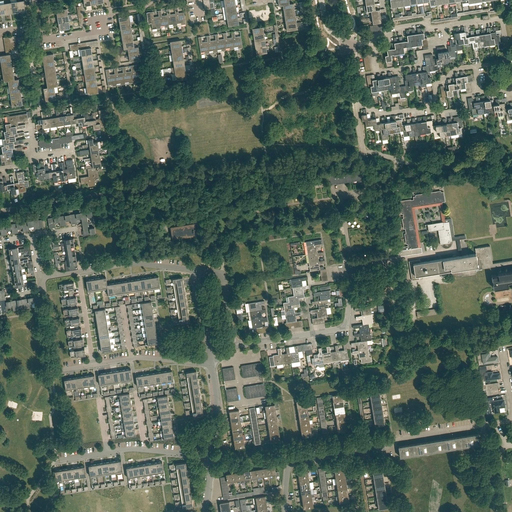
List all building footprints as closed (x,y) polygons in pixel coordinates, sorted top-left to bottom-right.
[(10,0),(10,2),(12,13),(19,12),(17,1),(16,0),(10,0)] [(17,1),(19,12),(25,11),(23,0),(17,1)] [(6,14),(12,13),(10,2),(4,3),(6,14)] [(284,11),(294,10),(293,3),(290,4),(283,5),(284,11)] [(226,13),(237,11),(236,5),(225,7),(226,13)] [(178,7),(174,8),(175,14),(177,25),(177,23),(181,23),(181,25),(186,24),(184,12),(179,13),(178,7)] [(57,17),(68,15),(67,8),(56,10),(57,17)] [(166,9),(167,15),(169,27),(169,25),(173,24),(173,26),(177,25),(175,14),(170,14),(169,9),(166,9)] [(161,10),(158,11),(159,16),(161,28),(161,26),(164,25),(165,27),(169,27),(167,15),(162,16),(161,10)] [(285,18),(296,16),(294,10),(284,11),(285,18)] [(156,27),(156,29),(161,28),(159,16),(154,17),(153,11),(146,12),(147,18),(148,24),(151,23),(152,29),(152,27),(156,27)] [(227,19),(238,18),(237,11),(226,13),(227,19)] [(68,15),(57,17),(58,23),(69,21),(69,18),(72,18),(71,14),(68,15)] [(120,23),(130,22),(129,15),(119,17),(120,23)] [(297,23),(297,22),(296,16),(285,18),(286,24),(297,23)] [(380,16),(372,17),(373,24),(381,22),(381,18),(382,18),(382,16),(380,16)] [(238,18),(227,19),(228,26),(239,24),(238,18)] [(69,21),(58,23),(59,30),(70,28),(69,21)] [(121,30),(131,28),(130,22),(120,23),(121,30)] [(297,23),(286,24),(287,31),(298,29),(297,26),(301,25),(301,22),(297,22),(297,23)] [(253,35),(264,33),(263,27),(252,28),(253,35)] [(457,33),(454,33),(454,37),(455,39),(458,39),(458,44),(456,44),(457,50),(462,49),(461,44),(464,43),(463,38),(460,38),(459,32),(459,31),(459,27),(456,28),(457,31),(456,31),(457,33)] [(462,32),(459,32),(460,38),(463,38),(464,43),(469,43),(469,42),(469,36),(468,36),(468,37),(466,37),(465,33),(465,32),(465,30),(464,27),(461,27),(462,30),(462,32)] [(122,36),(132,35),(131,28),(121,30),(122,36)] [(419,39),(416,40),(417,45),(422,45),(422,44),(422,42),(422,39),(424,39),(423,33),(420,33),(420,31),(420,28),(417,28),(418,32),(418,33),(418,34),(419,39)] [(488,33),(485,34),(486,40),(488,39),(489,45),(495,44),(494,38),(491,39),(490,33),(490,31),(489,28),(487,28),(487,32),(488,33)] [(482,34),(479,35),(480,40),(483,40),(484,46),(489,45),(488,39),(486,40),(485,34),(484,32),(484,29),(481,29),(482,33),(482,34)] [(234,31),(231,32),(232,37),(234,49),(234,47),(238,46),(238,48),(243,48),(241,36),(235,37),(234,31)] [(471,36),(469,36),(469,42),(472,42),(473,48),(478,47),(477,41),(475,41),(474,36),(474,34),(473,31),(471,31),(471,34),(471,36)] [(496,32),(490,33),(491,39),(494,38),(495,44),(497,44),(498,49),(504,48),(503,42),(500,43),(499,37),(499,34),(496,35),(496,34),(496,32)] [(232,37),(227,38),(226,33),(223,33),(224,39),(226,50),(226,48),(229,48),(230,50),(234,49),(232,37)] [(254,41),(265,40),(264,33),(253,35),(254,41)] [(218,34),(215,34),(215,40),(216,40),(217,52),(218,52),(217,50),(221,49),(221,51),(226,50),(224,39),(219,39),(218,34)] [(123,43),(134,41),(132,35),(122,36),(123,43)] [(209,35),(206,36),(207,41),(209,53),(209,51),(213,50),(213,52),(217,52),(216,40),(215,40),(210,41),(209,35)] [(477,35),(474,36),(475,41),(477,41),(478,47),(484,46),(483,40),(480,40),(479,35),(477,35)] [(204,52),(205,54),(209,53),(207,41),(202,42),(201,36),(198,37),(201,54),(201,52),(204,52)] [(393,49),(392,49),(393,55),(399,54),(398,48),(401,48),(400,42),(397,42),(396,41),(396,37),(393,38),(394,39),(394,41),(394,43),(395,49),(393,49)] [(401,48),(398,48),(399,54),(404,53),(403,47),(406,47),(405,41),(402,42),(402,40),(401,37),(399,37),(399,40),(400,42),(401,48)] [(171,48),(182,46),(181,40),(170,42),(171,48)] [(255,48),(266,46),(265,40),(254,41),(255,48)] [(449,51),(448,51),(449,57),(455,56),(455,57),(458,57),(457,50),(456,44),(453,45),(452,40),(449,40),(450,45),(451,51),(449,51)] [(135,47),(134,41),(123,43),(124,49),(128,49),(128,48),(135,47)] [(388,55),(385,56),(386,62),(392,61),(391,57),(391,55),(393,55),(392,49),(390,49),(389,44),(386,45),(387,50),(388,55)] [(172,54),(183,53),(182,46),(171,48),(172,54)] [(266,46),(255,48),(256,54),(267,53),(266,46)] [(444,58),(441,58),(442,64),(448,63),(447,57),(449,57),(448,51),(446,51),(445,50),(445,46),(442,47),(443,50),(443,52),(444,58)] [(82,56),(92,54),(91,47),(90,48),(87,48),(85,49),(82,49),(81,49),(82,56)] [(140,53),(138,47),(135,47),(128,48),(128,49),(129,55),(140,53)] [(436,59),(437,65),(442,64),(441,58),(444,58),(443,52),(440,52),(440,51),(439,47),(437,48),(437,51),(438,53),(437,53),(438,58),(436,59)] [(140,53),(129,55),(130,61),(141,60),(140,56),(142,55),(142,53),(140,53)] [(173,61),(184,59),(183,53),(172,54),(173,61)] [(0,56),(1,62),(12,60),(11,54),(6,55),(0,55),(0,56)] [(43,62),(54,60),(53,54),(42,55),(43,62)] [(83,62),(93,60),(92,54),(82,56),(83,62)] [(431,65),(428,65),(428,66),(429,71),(435,70),(434,65),(437,65),(436,59),(435,59),(433,59),(432,54),(429,54),(430,57),(430,60),(431,63),(431,65)] [(174,67),(185,66),(184,59),(173,61),(174,67)] [(2,69),(13,67),(12,60),(1,62),(2,69)] [(44,68),(55,67),(54,60),(43,62),(44,68)] [(84,69),(94,67),(93,60),(83,62),(84,69)] [(131,71),(133,83),(134,83),(134,84),(137,83),(137,82),(142,81),(140,70),(134,71),(134,65),(130,66),(131,71)] [(123,72),(125,84),(125,82),(129,81),(129,83),(133,83),(131,71),(126,72),(125,66),(122,67),(123,72)] [(175,74),(186,72),(185,66),(174,67),(175,74)] [(421,72),(422,78),(425,77),(426,83),(431,82),(430,76),(428,77),(427,72),(429,71),(428,66),(426,66),(423,66),(424,71),(421,72)] [(3,75),(14,73),(13,67),(2,69),(3,75)] [(45,75),(56,73),(55,67),(44,68),(45,75)] [(85,75),(95,73),(94,67),(84,69),(85,75)] [(416,73),(417,79),(419,78),(420,84),(426,83),(425,77),(422,78),(421,72),(421,70),(420,67),(418,67),(418,71),(419,72),(416,73)] [(115,74),(117,85),(117,83),(120,83),(121,85),(125,84),(123,72),(118,73),(117,68),(114,68),(115,74)] [(416,73),(415,71),(415,68),(412,68),(413,72),(413,73),(410,74),(411,80),(414,79),(415,85),(420,84),(419,78),(417,79),(416,73)] [(112,84),(112,86),(117,85),(115,74),(110,75),(109,69),(106,70),(108,87),(109,87),(108,85),(112,84)] [(408,74),(405,75),(406,80),(408,80),(409,85),(407,86),(408,91),(413,91),(412,85),(415,85),(414,79),(411,80),(410,74),(410,72),(409,69),(407,69),(407,72),(408,74)] [(467,82),(470,81),(472,81),(472,78),(467,79),(466,76),(463,76),(463,71),(460,72),(461,77),(462,82),(459,83),(460,89),(466,88),(465,88),(465,85),(465,82),(467,82)] [(186,72),(175,74),(176,80),(187,78),(186,72)] [(390,83),(387,83),(388,89),(390,89),(391,94),(396,93),(397,93),(396,87),(393,88),(392,83),(395,82),(394,76),(391,77),(391,75),(390,72),(388,72),(388,76),(389,77),(390,83)] [(15,80),(15,79),(14,73),(3,75),(4,81),(8,81),(15,80)] [(46,81),(57,79),(56,73),(45,75),(46,81)] [(86,81),(96,80),(95,73),(85,75),(86,81)] [(379,84),(376,85),(377,91),(382,90),(381,84),(384,84),(383,78),(383,76),(380,77),(380,73),(377,74),(378,77),(378,79),(379,84)] [(384,84),(381,84),(382,90),(388,89),(387,83),(390,83),(389,77),(386,78),(385,76),(385,73),(382,73),(383,76),(383,78),(384,84)] [(395,82),(392,83),(393,88),(396,87),(397,93),(399,92),(400,96),(400,98),(406,97),(405,92),(407,91),(408,91),(407,86),(409,85),(408,80),(406,80),(404,80),(405,86),(399,87),(397,76),(394,76),(395,82)] [(456,89),(460,89),(459,83),(462,82),(461,77),(458,77),(455,78),(456,83),(454,84),(454,83),(453,83),(454,90),(454,89),(452,90),(453,95),(457,94),(456,89)] [(9,87),(20,85),(18,79),(15,79),(15,80),(8,81),(9,87)] [(47,87),(54,86),(58,86),(57,79),(46,81),(47,87)] [(373,85),(370,86),(371,92),(377,91),(376,85),(379,84),(378,79),(372,80),(373,83),(373,85)] [(453,83),(451,84),(450,79),(447,79),(448,84),(448,85),(449,90),(446,90),(447,96),(453,95),(452,90),(454,89),(454,90),(453,83)] [(87,88),(97,86),(96,80),(86,81),(87,88)] [(10,94),(21,92),(20,85),(9,87),(10,94)] [(445,97),(447,96),(446,90),(449,90),(448,85),(445,85),(446,90),(443,91),(443,85),(440,86),(442,97),(439,97),(440,103),(445,102),(445,97)] [(45,95),(55,93),(54,86),(47,87),(43,88),(45,95)] [(99,93),(97,86),(87,88),(88,94),(99,93)] [(11,100),(22,98),(21,92),(10,94),(11,100)] [(55,93),(45,95),(46,101),(56,99),(55,93)] [(489,112),(494,111),(493,105),(491,106),(490,100),(489,100),(489,98),(489,95),(486,95),(487,100),(484,101),(485,106),(488,106),(489,112)] [(485,106),(484,101),(483,96),(481,96),(482,101),(479,102),(480,107),(482,107),(483,113),(489,112),(488,106),(485,106)] [(191,104),(195,130),(195,131),(196,131),(196,132),(197,132),(209,130),(212,152),(213,152),(213,153),(214,153),(215,153),(255,147),(256,146),(256,145),(252,119),(252,118),(251,118),(251,117),(250,117),(227,121),(225,110),(226,110),(224,99),(224,98),(223,98),(223,97),(222,97),(193,102),(192,102),(191,103),(191,104)] [(480,107),(479,102),(478,97),(475,97),(476,102),(473,103),(473,100),(468,101),(469,109),(471,109),(472,114),(473,114),(473,117),(478,117),(478,114),(483,113),(482,107),(480,107)] [(22,98),(11,100),(12,106),(23,105),(22,98)] [(499,110),(499,104),(498,99),(495,99),(496,104),(494,105),(493,105),(494,111),(497,110),(498,116),(503,115),(502,109),(499,110)] [(509,114),(508,108),(505,109),(504,103),(499,104),(499,110),(502,109),(503,115),(506,115),(507,120),(511,119),(511,118),(511,113),(509,114)] [(78,122),(77,118),(74,118),(73,113),(72,107),(69,107),(71,115),(66,115),(67,120),(70,119),(71,123),(78,122)] [(66,115),(65,108),(62,109),(63,116),(59,116),(60,121),(63,120),(64,125),(71,123),(70,119),(67,120),(66,115)] [(59,116),(58,109),(55,110),(56,117),(52,117),(53,122),(56,122),(57,126),(64,125),(63,120),(60,121),(59,116)] [(100,123),(101,127),(108,126),(105,109),(98,110),(100,119),(96,119),(96,124),(100,123)] [(371,125),(370,119),(368,120),(367,114),(366,109),(363,110),(364,114),(361,115),(362,121),(365,121),(365,126),(371,125)] [(52,117),(51,110),(48,111),(49,118),(45,119),(46,123),(49,123),(50,127),(57,126),(56,122),(53,122),(52,117)] [(89,125),(89,120),(85,121),(84,114),(83,110),(81,110),(82,117),(77,118),(78,122),(81,122),(82,125),(82,126),(89,125)] [(45,119),(44,112),(41,112),(42,119),(38,120),(38,124),(36,125),(37,131),(39,130),(43,130),(43,128),(50,127),(49,123),(46,123),(45,119)] [(93,124),(93,129),(101,127),(100,123),(96,124),(96,119),(95,112),(92,113),(92,115),(88,116),(87,113),(84,114),(85,121),(89,120),(89,125),(93,124)] [(18,126),(18,125),(18,121),(20,121),(28,120),(27,113),(7,116),(8,123),(8,124),(11,123),(11,127),(18,126)] [(372,114),(373,119),(370,119),(371,125),(374,124),(375,130),(380,129),(379,123),(379,124),(377,124),(376,118),(375,113),(372,114)] [(391,127),(390,121),(390,120),(389,116),(387,117),(387,120),(387,122),(385,122),(385,128),(388,128),(389,133),(395,133),(394,127),(391,127)] [(396,126),(395,121),(395,119),(395,116),(392,116),(393,121),(390,121),(391,127),(394,127),(395,133),(400,132),(399,126),(396,126)] [(427,127),(426,121),(425,116),(423,116),(424,122),(421,122),(422,128),(424,127),(425,133),(431,132),(430,127),(427,127)] [(454,121),(454,122),(452,123),(453,129),(455,128),(456,134),(462,133),(461,128),(463,127),(461,116),(453,117),(454,121)] [(385,128),(385,122),(384,117),(381,118),(382,123),(379,123),(380,129),(383,129),(383,134),(381,134),(382,140),(387,139),(387,134),(389,133),(388,128),(385,128)] [(422,128),(421,122),(420,117),(417,117),(418,122),(415,123),(416,129),(419,128),(420,134),(425,133),(424,127),(422,128)] [(416,129),(415,123),(414,118),(412,118),(413,123),(410,124),(411,130),(413,129),(414,135),(420,134),(419,128),(416,129)] [(453,129),(452,123),(451,123),(451,118),(448,118),(449,123),(446,124),(447,129),(450,129),(451,135),(456,134),(455,128),(453,129)] [(411,130),(410,124),(409,119),(406,119),(407,124),(404,125),(405,131),(408,130),(409,136),(414,135),(413,129),(411,130)] [(441,130),(440,124),(440,119),(437,120),(438,123),(438,125),(435,125),(436,131),(439,131),(440,136),(445,136),(444,130),(441,130)] [(447,129),(446,124),(446,122),(445,119),(443,119),(443,122),(444,124),(440,124),(441,130),(444,130),(445,136),(451,135),(450,129),(447,129)] [(405,131),(404,125),(402,125),(401,120),(395,121),(396,126),(399,126),(400,132),(402,131),(403,137),(409,136),(408,130),(405,131)] [(436,131),(435,125),(433,126),(432,120),(426,121),(427,127),(430,127),(431,132),(433,132),(434,137),(440,136),(439,131),(436,131)] [(25,124),(18,125),(18,126),(11,127),(11,123),(8,124),(8,123),(5,124),(6,131),(7,131),(9,131),(10,134),(17,133),(16,129),(26,127),(25,124)] [(24,132),(17,133),(10,134),(9,131),(7,131),(6,131),(4,131),(5,138),(8,138),(9,141),(16,140),(15,136),(24,135),(24,132)] [(5,138),(3,139),(4,146),(7,145),(7,149),(15,148),(14,144),(24,143),(23,139),(16,140),(9,141),(8,138),(5,138)] [(94,149),(99,149),(98,141),(93,142),(93,138),(88,139),(89,144),(82,145),(82,148),(89,147),(89,146),(94,146),(94,149)] [(21,147),(15,148),(7,149),(7,145),(4,146),(2,146),(3,153),(6,153),(6,156),(13,155),(13,151),(22,150),(21,147)] [(95,156),(100,156),(99,149),(94,149),(94,146),(89,146),(89,147),(90,149),(79,151),(80,155),(90,154),(90,153),(95,153),(95,156)] [(20,154),(13,155),(6,156),(6,153),(3,153),(0,154),(2,160),(1,160),(1,165),(12,163),(12,159),(21,157),(20,154)] [(101,163),(100,156),(95,156),(95,153),(90,153),(90,154),(91,158),(84,159),(84,162),(91,161),(96,160),(97,163),(101,163)] [(64,167),(63,168),(63,169),(63,170),(63,174),(67,174),(68,179),(75,178),(73,164),(72,159),(67,160),(65,160),(66,161),(66,162),(66,166),(67,166),(67,169),(65,169),(64,167)] [(49,177),(49,172),(45,172),(43,160),(40,161),(41,168),(37,168),(37,164),(32,164),(34,173),(38,172),(39,178),(49,177)] [(102,170),(101,163),(97,163),(96,160),(91,161),(92,165),(85,166),(86,169),(87,169),(87,168),(97,167),(98,171),(102,170)] [(63,170),(63,169),(63,168),(62,162),(59,163),(60,170),(56,171),(56,175),(60,175),(61,180),(68,179),(67,174),(63,174),(63,170)] [(56,171),(55,164),(52,164),(53,171),(49,172),(49,177),(53,176),(54,181),(61,180),(60,175),(56,175),(56,171)] [(99,177),(98,171),(97,167),(87,168),(87,169),(88,176),(80,177),(81,184),(87,183),(88,186),(95,185),(94,178),(99,177)] [(18,188),(19,192),(26,191),(25,186),(29,186),(28,180),(24,180),(23,171),(16,172),(17,180),(18,180),(18,182),(14,183),(15,188),(18,188)] [(328,185),(330,185),(363,179),(361,171),(328,176),(328,177),(327,177),(328,185)] [(14,183),(13,176),(10,176),(11,183),(7,184),(7,189),(11,189),(12,194),(19,192),(18,188),(15,188),(14,183)] [(435,191),(437,203),(445,201),(443,191),(440,192),(439,190),(435,191)] [(429,204),(437,203),(435,191),(431,192),(431,193),(428,194),(429,204)] [(429,204),(428,194),(425,194),(425,193),(420,194),(422,205),(429,204)] [(414,206),(422,205),(420,194),(416,194),(416,196),(413,196),(413,200),(414,206)] [(400,209),(412,207),(410,199),(400,201),(401,204),(399,204),(400,209)] [(403,216),(413,214),(412,207),(400,209),(401,213),(402,213),(403,216)] [(82,225),(88,224),(90,224),(90,221),(88,221),(87,217),(92,216),(92,211),(81,213),(81,218),(82,225)] [(76,219),(81,218),(81,213),(70,215),(70,220),(71,224),(78,223),(77,222),(76,219)] [(402,224),(414,222),(413,214),(403,216),(403,219),(402,219),(402,224)] [(65,221),(70,220),(70,215),(59,216),(59,221),(59,222),(60,226),(67,225),(66,223),(65,221)] [(54,222),(59,222),(59,221),(59,216),(48,218),(49,228),(56,227),(55,225),(54,222)] [(511,260),(492,263),(489,245),(475,248),(476,253),(462,255),(459,239),(465,238),(465,235),(455,236),(454,236),(451,219),(450,218),(445,219),(446,221),(427,224),(428,231),(438,229),(441,243),(446,243),(446,241),(456,239),(459,256),(420,262),(419,259),(408,261),(412,280),(419,279),(419,275),(454,269),(454,273),(455,276),(454,276),(462,275),(462,276),(475,274),(474,273),(476,273),(475,272),(475,269),(503,265),(503,264),(505,264),(511,263),(511,270),(499,273),(499,274),(492,276),(493,288),(508,286),(507,283),(511,282),(511,260)] [(28,227),(28,226),(34,226),(34,228),(33,230),(33,231),(40,229),(39,224),(42,224),(42,220),(39,221),(39,220),(27,221),(28,227)] [(29,231),(28,226),(28,227),(27,221),(17,223),(17,228),(18,228),(23,227),(23,230),(22,232),(29,231)] [(405,231),(415,229),(414,222),(402,224),(403,228),(405,228),(405,231)] [(18,233),(18,228),(17,228),(17,223),(6,225),(6,230),(7,230),(12,229),(12,232),(11,234),(18,233)] [(172,239),(197,235),(195,223),(170,226),(172,239)] [(88,224),(82,225),(84,235),(95,233),(94,228),(89,229),(88,224)] [(404,234),(405,239),(416,237),(415,229),(405,231),(406,234),(404,234)] [(408,246),(418,244),(416,237),(405,239),(406,243),(407,243),(408,246)] [(317,253),(316,247),(320,247),(322,247),(321,239),(306,242),(308,254),(317,253)] [(319,261),(318,256),(321,255),(324,255),(323,252),(317,253),(308,254),(309,263),(319,261)] [(321,275),(327,274),(326,268),(323,269),(323,267),(320,267),(319,264),(323,263),(325,263),(324,260),(319,261),(309,263),(310,271),(320,270),(321,275)] [(152,277),(154,290),(160,289),(160,288),(158,276),(152,277)] [(107,285),(107,284),(106,277),(99,278),(101,291),(107,290),(108,290),(107,285)] [(147,291),(154,290),(152,277),(145,278),(147,291)] [(174,286),(183,285),(182,277),(172,279),(174,286)] [(302,286),(301,281),(305,280),(307,280),(307,277),(291,279),(293,288),(302,286)] [(95,292),(101,291),(99,278),(93,279),(95,292)] [(141,292),(147,291),(145,278),(139,279),(141,292)] [(88,293),(95,292),(93,279),(86,280),(88,293)] [(134,293),(141,292),(139,279),(132,280),(134,293)] [(128,294),(134,293),(132,280),(126,281),(128,294)] [(122,295),(128,294),(126,281),(120,282),(122,295)] [(74,282),(59,284),(60,290),(60,291),(75,288),(74,282)] [(115,296),(122,295),(120,282),(113,283),(115,296)] [(109,297),(115,296),(113,283),(107,284),(107,285),(108,290),(107,290),(109,297)] [(175,294),(185,292),(183,285),(174,286),(175,294)] [(294,296),(304,295),(304,294),(303,289),(306,288),(309,288),(308,285),(302,286),(293,288),(294,296)] [(327,299),(330,299),(329,290),(313,293),(314,296),(316,295),(320,294),(320,300),(327,299)] [(176,301),(186,300),(185,292),(175,294),(176,301)] [(289,305),(299,304),(299,303),(298,298),(302,297),(302,298),(304,297),(304,295),(294,296),(288,297),(289,302),(283,303),(284,306),(289,305)] [(41,306),(39,296),(28,298),(29,303),(32,303),(32,308),(41,306)] [(77,303),(76,297),(61,299),(62,306),(71,304),(74,304),(77,303)] [(30,308),(29,303),(28,298),(17,300),(18,305),(23,304),(24,309),(23,309),(30,308)] [(329,308),(327,299),(320,300),(312,301),(312,304),(314,304),(318,303),(319,309),(326,308),(329,308)] [(19,310),(18,305),(17,300),(6,302),(7,307),(12,306),(13,310),(12,311),(19,310)] [(177,309),(187,307),(186,300),(176,301),(177,309)] [(142,307),(139,307),(140,310),(142,309),(152,307),(151,301),(141,303),(142,307)] [(264,301),(248,303),(250,312),(259,310),(261,310),(260,305),(259,306),(259,304),(262,304),(264,304),(264,301)] [(298,307),(300,306),(299,304),(289,305),(284,306),(285,314),(295,313),(294,307),(297,307),(298,307)] [(362,316),(371,314),(370,306),(355,308),(354,308),(355,311),(357,311),(361,310),(362,316)] [(79,314),(78,307),(63,310),(64,316),(72,315),(76,314),(79,314)] [(143,313),(140,313),(141,316),(143,315),(153,313),(152,307),(142,309),(143,313)] [(178,316),(188,314),(187,307),(177,309),(178,316)] [(327,316),(326,308),(319,309),(310,310),(311,313),(313,313),(317,312),(317,318),(318,318),(321,317),(324,317),(327,316)] [(265,309),(261,310),(259,310),(250,312),(251,320),(261,318),(262,318),(261,314),(260,314),(260,313),(263,312),(264,312),(266,312),(265,309)] [(435,309),(416,312),(417,317),(436,314),(435,309)] [(290,322),(293,322),(296,321),(299,321),(302,320),(296,321),(295,315),(299,315),(301,315),(301,312),(295,313),(285,314),(286,323),(287,323),(290,322)] [(154,319),(153,313),(143,315),(144,319),(141,319),(142,321),(144,321),(154,319)] [(188,314),(178,316),(180,324),(189,322),(188,314)] [(368,323),(373,323),(371,314),(362,316),(356,317),(356,319),(358,319),(362,318),(363,324),(368,323)] [(265,326),(268,326),(268,325),(262,326),(261,321),(265,320),(265,321),(267,320),(267,317),(262,318),(261,318),(251,320),(253,328),(256,328),(259,327),(262,327),(265,326)] [(80,324),(79,318),(65,320),(66,326),(74,325),(78,324),(80,324)] [(142,325),(143,327),(145,327),(155,325),(154,319),(144,321),(145,325),(142,325)] [(370,332),(368,323),(363,324),(353,326),(353,328),(355,328),(359,327),(360,333),(370,332)] [(143,331),(143,333),(146,333),(156,331),(155,325),(145,327),(146,331),(143,331)] [(81,328),(66,330),(67,337),(76,335),(79,335),(82,334),(81,328)] [(144,337),(144,339),(147,339),(157,337),(156,331),(146,333),(147,337),(144,337)] [(366,341),(370,340),(371,340),(370,332),(360,333),(354,334),(354,337),(357,337),(357,336),(360,336),(361,341),(366,341)] [(145,345),(158,343),(157,337),(147,339),(148,342),(145,343),(145,345)] [(77,346),(81,345),(84,345),(83,338),(68,341),(69,347),(77,346)] [(353,345),(357,345),(358,350),(368,349),(367,346),(370,345),(371,344),(370,340),(366,341),(361,341),(351,343),(351,346),(353,346),(353,345)] [(338,351),(340,361),(348,359),(347,350),(346,344),(343,344),(343,346),(344,350),(339,351),(338,351)] [(298,352),(301,351),(300,345),(294,346),(294,348),(295,348),(295,352),(290,353),(289,353),(291,363),(299,361),(298,352)] [(338,351),(339,351),(338,345),(335,345),(335,348),(336,351),(330,352),(332,362),(340,361),(338,351)] [(330,352),(329,346),(326,347),(327,349),(327,353),(322,353),(322,354),(323,363),(332,362),(330,352)] [(289,353),(290,353),(289,347),(286,347),(286,350),(287,353),(281,354),(283,364),(289,363),(289,366),(292,366),(291,363),(289,353)] [(281,354),(280,348),(277,349),(278,351),(279,355),(273,356),(269,357),(270,366),(274,365),(283,364),(281,354)] [(314,358),(311,358),(313,365),(318,364),(318,365),(318,366),(319,367),(324,366),(323,363),(322,354),(322,353),(321,348),(318,348),(318,350),(319,350),(319,354),(313,355),(314,358)] [(70,351),(71,357),(85,355),(84,349),(70,351)] [(358,350),(352,351),(353,354),(355,354),(358,353),(359,359),(361,359),(361,363),(371,361),(370,357),(369,357),(368,349),(358,350)] [(483,364),(497,362),(497,357),(489,358),(488,354),(481,355),(483,364)] [(124,370),(126,382),(133,381),(131,369),(124,370)] [(120,383),(126,382),(124,370),(118,371),(120,383)] [(167,381),(171,381),(171,383),(174,383),(173,377),(172,370),(166,371),(167,381)] [(113,384),(120,383),(118,371),(111,372),(113,384)] [(168,384),(167,381),(166,371),(160,372),(161,382),(162,382),(165,382),(166,384),(168,384)] [(187,380),(197,378),(196,371),(186,372),(187,380)] [(107,385),(113,384),(111,372),(105,373),(107,385)] [(162,385),(162,382),(161,382),(160,372),(154,373),(155,383),(156,383),(159,383),(160,385),(162,385)] [(100,386),(107,385),(105,373),(98,374),(100,386)] [(156,386),(156,383),(155,383),(154,373),(148,374),(149,384),(150,384),(153,384),(154,386),(156,386)] [(500,379),(499,374),(493,375),(492,373),(487,374),(487,376),(485,376),(486,382),(500,379)] [(150,387),(150,384),(149,384),(148,374),(142,375),(144,385),(147,385),(148,387),(150,387)] [(90,386),(93,385),(94,388),(96,387),(94,375),(88,376),(90,386)] [(144,388),(144,385),(142,375),(136,376),(137,386),(141,386),(142,388),(144,388)] [(90,388),(90,386),(88,376),(82,377),(84,387),(87,386),(88,389),(90,388)] [(84,389),(84,387),(82,377),(76,378),(78,388),(82,387),(82,390),(84,389)] [(78,390),(78,388),(76,378),(70,379),(72,389),(76,388),(76,391),(78,390)] [(189,387),(198,386),(197,378),(187,380),(189,387)] [(72,391),(72,389),(70,379),(64,380),(66,390),(70,389),(70,392),(72,391)] [(190,395),(200,393),(198,386),(189,387),(190,395)] [(117,399),(118,401),(120,401),(130,399),(129,393),(119,395),(120,399),(117,399)] [(191,402),(201,401),(200,393),(190,395),(191,402)] [(155,402),(156,404),(158,403),(168,402),(167,395),(157,397),(158,401),(155,402)] [(493,402),(490,402),(492,410),(494,410),(495,415),(500,414),(499,409),(505,408),(503,397),(493,399),(493,402)] [(118,405),(119,407),(121,407),(131,405),(130,399),(120,401),(121,405),(118,405)] [(192,410),(202,408),(201,401),(191,402),(192,410)] [(156,407),(157,410),(159,409),(169,407),(168,402),(158,403),(159,407),(156,407)] [(266,412),(276,411),(274,404),(265,406),(266,410),(263,410),(263,413),(266,412)] [(119,411),(120,413),(122,413),(132,411),(131,405),(121,407),(122,411),(119,411)] [(157,413),(158,416),(160,415),(170,413),(169,407),(159,409),(160,413),(157,413)] [(202,408),(192,410),(193,417),(203,416),(202,408)] [(120,417),(121,419),(123,419),(133,417),(132,411),(122,413),(123,417),(120,417)] [(158,419),(159,422),(161,421),(171,419),(170,413),(160,415),(161,419),(158,419)] [(121,423),(122,425),(124,425),(134,423),(133,417),(123,419),(124,422),(121,423)] [(300,425),(310,424),(309,420),(312,420),(311,417),(309,417),(309,418),(299,419),(300,425)] [(159,425),(160,427),(162,427),(172,425),(171,419),(161,421),(162,425),(159,425)] [(122,429),(122,431),(125,431),(135,429),(134,423),(124,425),(125,428),(122,429)] [(160,431),(161,433),(163,433),(173,431),(172,425),(162,427),(163,431),(160,431)] [(123,437),(136,435),(135,429),(125,431),(126,434),(123,435),(123,437)] [(161,439),(174,437),(173,431),(163,433),(164,437),(161,437),(161,439)] [(462,436),(463,447),(479,444),(478,434),(462,436)] [(448,449),(463,447),(462,436),(446,439),(448,449)] [(432,452),(448,449),(446,439),(430,441),(432,452)] [(416,454),(432,452),(430,441),(414,444),(416,454)] [(400,457),(416,454),(414,444),(398,446),(400,457)] [(123,473),(121,460),(114,461),(116,474),(123,473)] [(114,461),(108,462),(110,475),(116,474),(114,461)] [(335,472),(344,471),(343,465),(342,461),(335,462),(336,466),(334,466),(335,472)] [(103,476),(110,475),(108,462),(102,464),(103,476)] [(164,474),(162,462),(156,463),(158,473),(161,472),(162,475),(164,474)] [(176,464),(177,472),(187,470),(186,462),(176,464)] [(158,473),(156,463),(150,464),(152,474),(155,473),(156,476),(158,475),(158,473)] [(102,464),(95,465),(97,477),(103,476),(102,464)] [(152,474),(150,464),(144,465),(146,475),(150,474),(150,477),(152,476),(152,474)] [(90,478),(97,477),(95,465),(88,466),(90,478)] [(146,475),(144,465),(138,466),(140,475),(144,475),(144,478),(146,477),(146,475)] [(87,479),(85,466),(78,467),(80,477),(84,476),(84,479),(87,479)] [(140,475),(138,466),(132,467),(134,476),(138,476),(138,479),(140,478),(140,475)] [(275,466),(268,467),(270,475),(276,474),(276,476),(280,476),(279,471),(276,472),(275,466)] [(78,480),(81,480),(80,477),(78,467),(72,468),(74,478),(78,477),(78,480)] [(132,479),(134,479),(134,476),(132,467),(126,468),(128,477),(132,477),(132,479)] [(72,481),(75,481),(74,478),(72,468),(67,469),(68,479),(72,478),(72,481)] [(68,479),(67,469),(61,470),(62,480),(66,479),(66,482),(69,482),(68,479)] [(61,483),(63,483),(62,480),(61,470),(54,471),(56,481),(60,480),(61,483)] [(187,470),(177,472),(178,479),(188,477),(187,470)] [(374,479),(383,477),(382,471),(373,472),(373,476),(372,476),(372,479),(374,479)] [(178,479),(179,486),(189,485),(188,477),(178,479)] [(181,494),(190,492),(189,485),(179,486),(181,494)] [(190,492),(181,494),(182,501),(192,500),(190,492)] [(378,503),(387,501),(386,495),(377,497),(377,500),(375,501),(376,503),(378,503)] [(193,507),(192,500),(182,501),(183,509),(193,507)]
